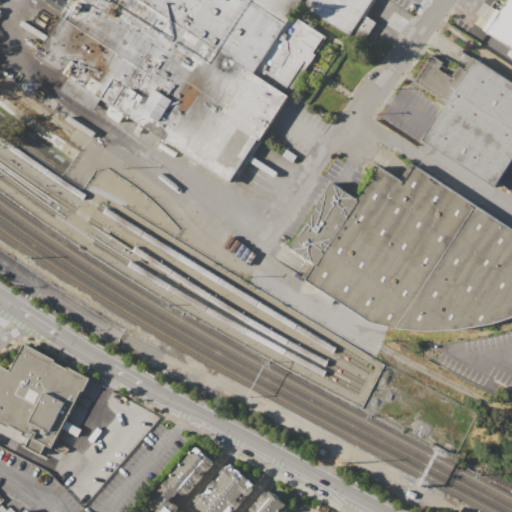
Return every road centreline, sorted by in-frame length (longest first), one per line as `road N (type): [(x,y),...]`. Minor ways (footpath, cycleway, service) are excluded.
road 1 (tertiary): [(332,487),(189,410)]
road 2 (residential): [(443,0),(348,128)]
road 3 (tertiary): [(163,396),(56,335)]
